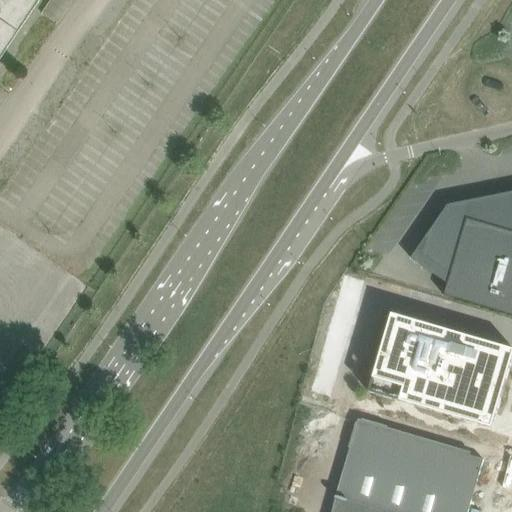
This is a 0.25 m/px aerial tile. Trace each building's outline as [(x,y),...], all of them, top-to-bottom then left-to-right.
[(0,0),(0,43),(29,0),(35,4),(37,0),(0,0)] [(482,199),(473,200),(471,209),(451,221),(442,215),(412,258),(449,284),(445,295),(511,315),(511,193),(482,199)] [(511,350),(393,316),(371,393),(482,426),(486,412),(497,415),(511,365),(511,350)] [(337,497),(337,498),(384,511),(469,511),(485,460),(364,425),(361,424),(340,498),(337,497)] [(384,511),(337,498),(336,499),(339,500),(335,511),(384,511)]
